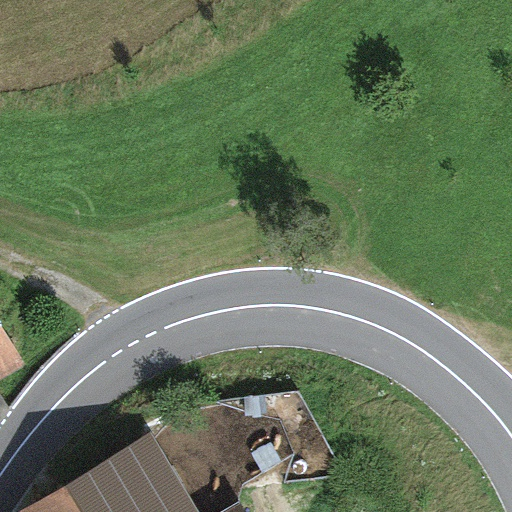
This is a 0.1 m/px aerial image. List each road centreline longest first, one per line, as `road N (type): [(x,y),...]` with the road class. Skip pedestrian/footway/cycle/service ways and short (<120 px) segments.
road 1 (tertiary): [(0,478),(61,396),(111,355),(163,328),(236,309),(293,305),(402,337),(449,369),(511,438)]
road 2 (track): [(0,254),(36,268),(131,345)]
